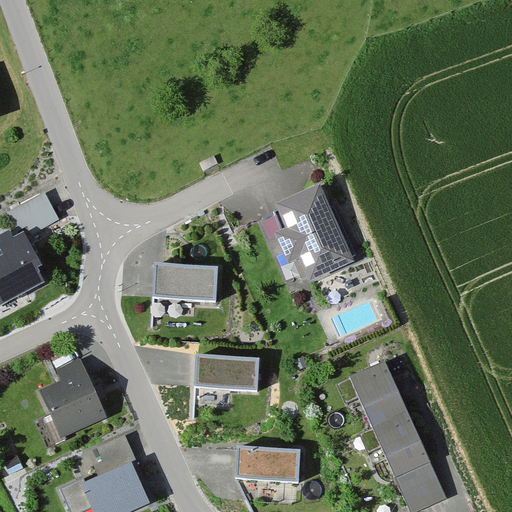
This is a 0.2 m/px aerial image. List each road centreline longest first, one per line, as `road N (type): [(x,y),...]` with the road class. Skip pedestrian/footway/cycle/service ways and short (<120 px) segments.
road 1 (residential): [(13,0),(106,237)]
road 2 (residential): [(105,310),(197,511)]
road 3 (residential): [(106,237),(253,173)]
